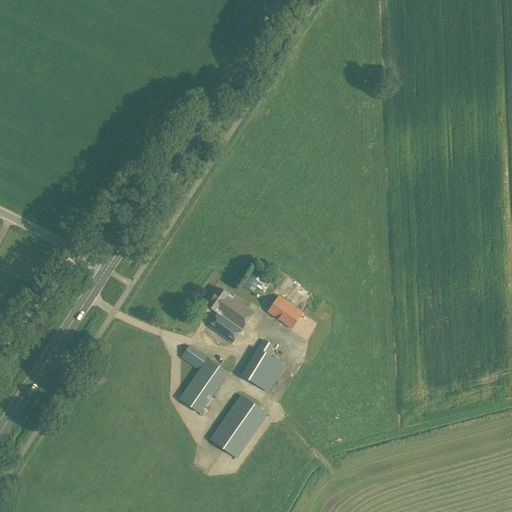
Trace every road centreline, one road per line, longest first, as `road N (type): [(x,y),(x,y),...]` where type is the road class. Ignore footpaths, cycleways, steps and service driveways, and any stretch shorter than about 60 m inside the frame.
road 1 (primary): [(106,269),(282,0)]
road 2 (primary): [(0,433),(106,269)]
road 3 (track): [(0,355),(84,256)]
